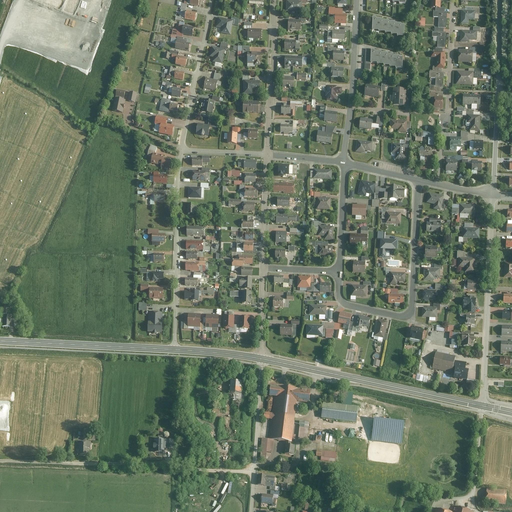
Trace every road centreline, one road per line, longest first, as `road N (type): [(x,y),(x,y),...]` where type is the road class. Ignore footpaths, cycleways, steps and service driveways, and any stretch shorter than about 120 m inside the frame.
road 1 (track): [(254,472),(0,461)]
road 2 (residential): [(339,272),(344,303),(409,313),(418,180)]
road 3 (secondary): [(260,358),(482,405)]
road 4 (tertiary): [(482,405),(489,194)]
road 5 (residential): [(182,148),(173,349)]
road 6 (tertiary): [(489,194),(500,0)]
road 7 (residential): [(438,184),(453,0)]
road 8 (secondary): [(0,341),(173,349)]
road 9 (residential): [(267,154),(273,0)]
road 10 (residential): [(260,358),(251,511)]
road 11 (residential): [(211,0),(182,148)]
road 12 (residential): [(482,405),(474,489),(437,500),(432,511)]
